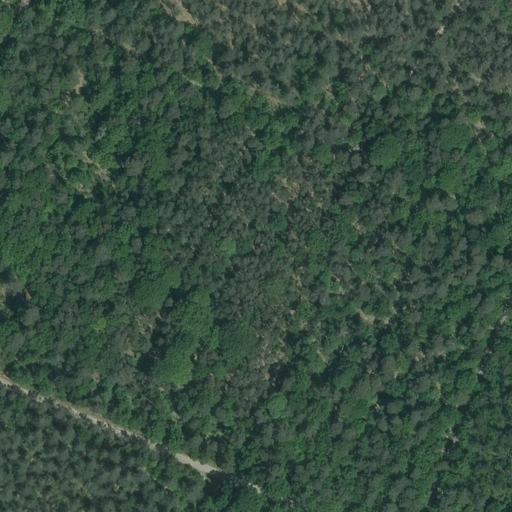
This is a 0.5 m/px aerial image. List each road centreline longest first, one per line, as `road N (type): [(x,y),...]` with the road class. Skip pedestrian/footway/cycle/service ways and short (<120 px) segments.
road 1 (track): [(4,0),(305,128)]
road 2 (track): [(459,0),(359,151),(305,128)]
road 3 (track): [(427,511),(511,296)]
road 4 (track): [(0,385),(204,474)]
road 5 (track): [(359,151),(511,220)]
road 6 (track): [(188,511),(204,474),(291,511)]
